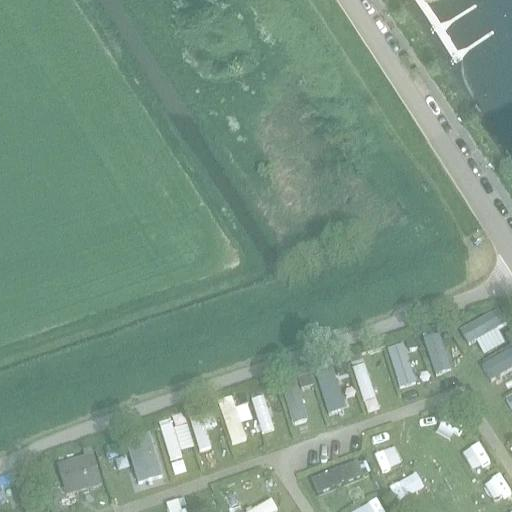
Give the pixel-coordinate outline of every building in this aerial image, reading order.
[(468,336),(475,348),(505,332),(498,318),(468,336)] [(442,377),(456,372),(445,340),(431,344),(442,377)] [(398,348),(387,352),(389,358),(400,354),(398,348)] [(511,354),(489,367),(497,379),(511,370),(511,354)] [(403,392),(417,387),(407,355),(392,359),(403,392)] [(360,357),(349,360),(351,367),(362,364),(360,357)] [(366,404),(379,400),(369,367),(355,371),(366,404)] [(308,377),(298,381),(301,392),(312,388),(308,377)] [(329,417),(346,413),(336,378),(318,383),(329,417)] [(297,429),(311,424),(300,392),(286,396),(297,429)] [(244,395),(234,398),(239,410),(248,407),(244,395)] [(264,439),(278,435),(267,402),(253,406),(264,439)] [(196,410),(185,414),(188,421),(199,417),(196,410)] [(237,449),(250,444),(240,412),(225,416),(237,449)] [(199,456),(213,451),(202,419),(188,423),(199,456)] [(173,463),(187,458),(176,426),(162,429),(173,463)] [(145,478),(159,473),(148,441),(134,444),(145,478)] [(113,446),(103,449),(108,462),(118,458),(113,446)] [(92,456),(57,467),(67,498),(102,487),(92,456)] [(0,481),(20,479),(19,467),(0,468),(0,481)] [(241,505),(244,511),(260,511),(283,502),(277,490),(241,505)]
